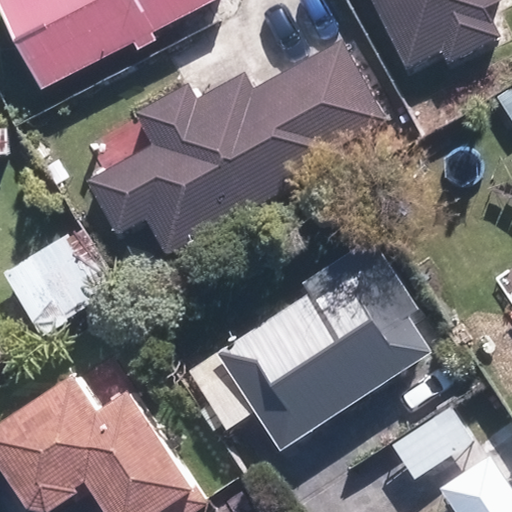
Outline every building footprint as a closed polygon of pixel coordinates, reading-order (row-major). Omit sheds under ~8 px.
[(0,0),(0,11),(42,93),(225,0),(0,0)] [(501,0),(376,0),(410,67),(444,50),(450,62),(503,35),(489,7),(501,0)] [(346,147),(393,120),(347,40),(259,89),(249,72),(201,99),(192,85),(140,114),(158,146),(91,183),(122,238),(151,221),(171,256),(350,155),(346,147)] [(508,133),(511,130),(511,92),(511,91),(490,106),(508,133)] [(14,134),(0,134),(0,161),(16,161),(14,134)] [(36,337),(100,302),(94,293),(113,281),(79,232),(64,239),(1,275),(36,337)] [(277,453),(428,352),(405,319),(417,312),(368,238),(298,284),(303,293),(184,371),(224,431),(251,414),(277,453)] [(77,372),(0,422),(0,456),(32,506),(52,508),(79,491),(80,486),(91,479),(112,511),(204,511),(212,508),(134,388),(102,408),(77,372)] [(412,482),(472,444),(480,456),(507,439),(479,395),(451,413),(449,410),(390,447),(412,482)] [(511,511),(511,495),(486,456),(435,489),(450,511),(511,511)]
